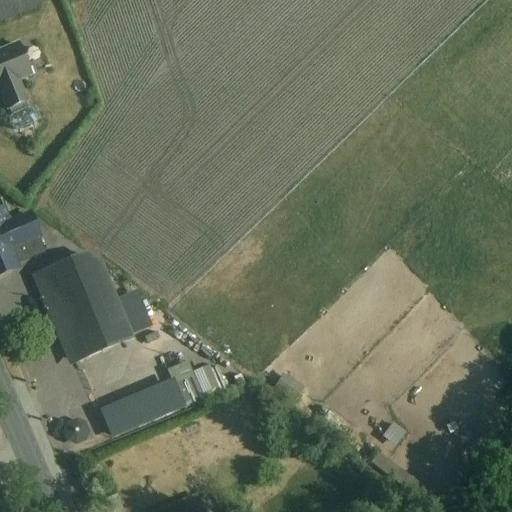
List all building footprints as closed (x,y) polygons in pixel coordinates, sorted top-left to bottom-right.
[(0,0),(0,19),(41,2),(40,0),(0,0)] [(30,75),(17,44),(0,51),(0,92),(7,110),(26,102),(17,81),(30,75)] [(0,273),(17,266),(16,262),(44,251),(39,239),(41,239),(30,211),(9,219),(3,206),(0,207),(0,273)] [(134,342),(98,250),(32,276),(68,368),(134,342)] [(201,349),(244,375),(251,365),(207,338),(201,349)] [(174,392),(182,418),(196,414),(189,388),(174,392)] [(123,393),(113,397),(131,441),(142,436),(123,393)] [(325,412),(314,424),(352,458),(363,446),(325,412)] [(122,511),(117,496),(100,502),(104,511),(122,511)] [(204,511),(199,499),(166,511),(204,511)]
